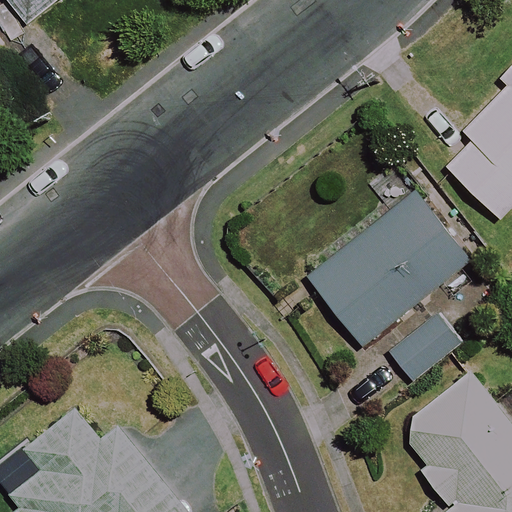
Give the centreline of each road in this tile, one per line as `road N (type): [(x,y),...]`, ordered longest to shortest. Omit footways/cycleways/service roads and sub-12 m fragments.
road 1 (residential): [(102,202),(243,371),(285,437),(313,511)]
road 2 (residential): [(102,202),(344,0)]
road 3 (residential): [(0,282),(102,202)]
